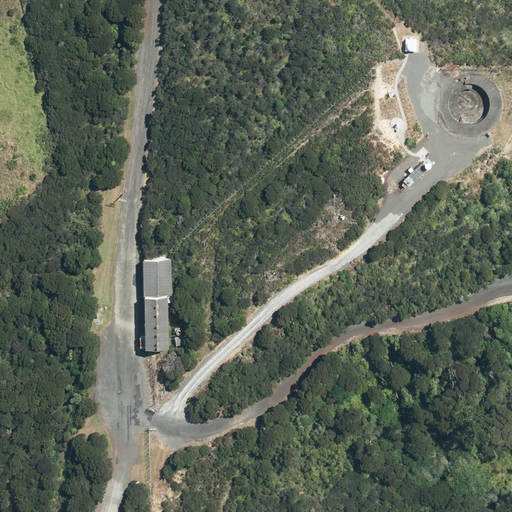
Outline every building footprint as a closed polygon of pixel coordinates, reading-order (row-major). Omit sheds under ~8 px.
[(499,120),(502,110),(502,100),(498,90),(491,82),(482,76),(472,74),(462,75),(452,79),(444,87),(440,96),(438,106),(440,116),(445,126),(453,132),(463,137),(473,137),(483,135),(492,129),(499,120)] [(429,107),(431,106),(432,105),(433,103),(434,102),(434,100),(433,98),(432,97),(430,96),(428,95),(426,95),(425,96),(423,98),(422,99),(422,101),(422,103),(424,105),(425,106),(427,107),(429,107)] [(427,157),(404,179),(410,185),(433,163),(427,157)] [(170,259),(142,260),(144,336),(139,336),(139,347),(143,347),(143,348),(152,348),(167,347),(166,302),(174,302),(173,293),(171,293),(170,259)] [(186,335),(174,337),(176,346),(187,344),(186,335)]
